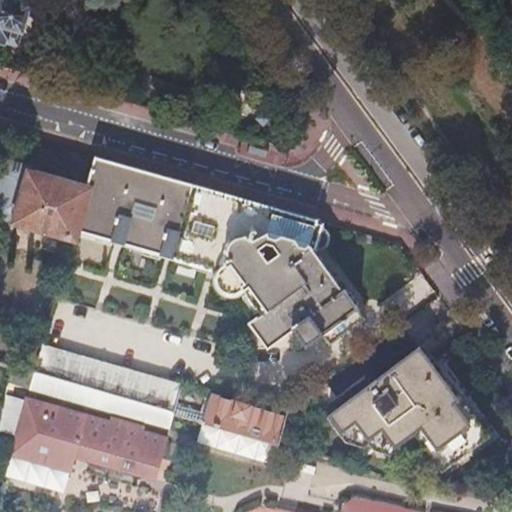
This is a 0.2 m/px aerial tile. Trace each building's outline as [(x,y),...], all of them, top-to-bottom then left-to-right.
[(0,0),(0,40),(17,45),(29,1),(25,0),(0,0)] [(320,251),(323,250),(326,248),(328,244),(330,241),(330,237),(329,234),(328,230),(325,227),(322,225),(323,222),(96,157),(86,192),(75,230),(217,271),(215,275),(213,279),(213,283),(214,288),(215,292),(218,296),(221,298),(225,301),(229,302),(233,302),(238,301),(242,299),(245,297),(262,318),(250,327),(268,351),(295,332),(307,349),(325,336),(331,343),(364,318),(357,310),(359,308),(344,289),(342,290),(312,251),(316,252),(320,251)] [(75,230),(86,192),(24,174),(26,168),(6,162),(2,176),(3,176),(0,187),(0,225),(8,228),(10,222),(72,241),(75,230)] [(42,347),(35,372),(66,381),(66,383),(157,409),(171,413),(178,386),(42,347)] [(416,352),(379,379),(389,391),(425,364),(416,352)] [(389,391),(379,379),(327,417),(342,437),(352,440),(363,432),(373,445),(387,436),(395,447),(422,428),(445,458),(478,434),(425,364),(389,391)] [(66,381),(35,372),(30,389),(152,424),(157,409),(66,383),(66,381)] [(254,437),(279,444),(288,417),(213,395),(205,423),(254,437)] [(9,466),(40,475),(67,482),(71,467),(146,489),(152,467),(158,469),(166,440),(28,399),(9,466)] [(250,452),(254,437),(205,423),(189,418),(184,434),(250,452)]
